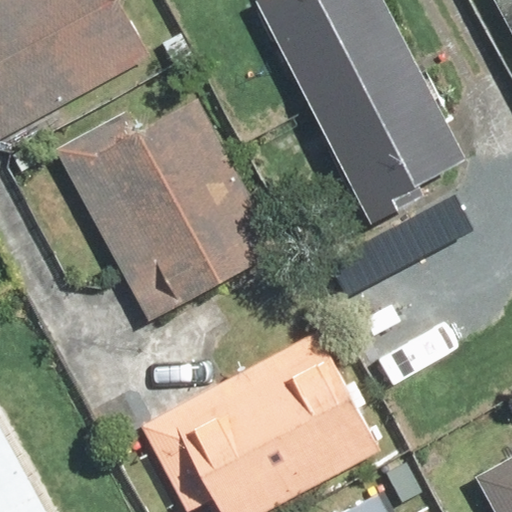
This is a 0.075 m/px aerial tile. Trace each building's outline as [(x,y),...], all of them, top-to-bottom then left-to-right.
[(0,0),(0,135),(150,51),(121,0),(0,0)] [(256,0),(253,2),(366,222),(421,194),(416,182),(461,159),(379,0),(256,0)] [(511,0),(488,0),(511,42),(511,0)] [(279,246),(196,97),(136,131),(124,109),(51,150),(146,320),(279,246)] [(314,332),(139,427),(185,511),(191,511),(213,500),(218,511),(263,511),(378,450),(314,332)] [(46,511),(0,431),(0,511),(46,511)] [(511,511),(511,452),(473,474),(494,511),(511,511)] [(384,511),(374,494),(341,511),(384,511)]
